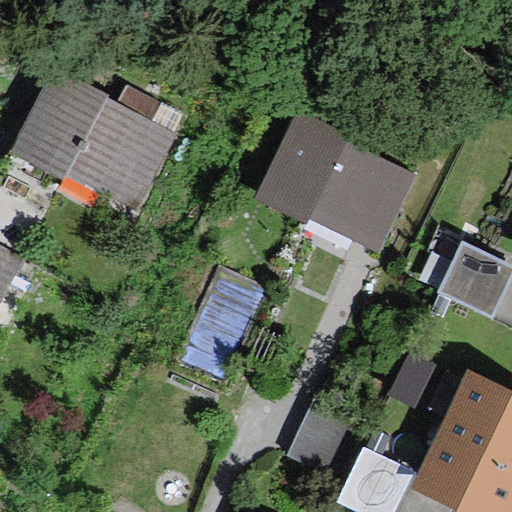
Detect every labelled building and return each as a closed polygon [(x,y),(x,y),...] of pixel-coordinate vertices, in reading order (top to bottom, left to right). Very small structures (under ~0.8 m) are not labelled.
[(116,81),(60,53),(16,142),(142,205),(182,124),(112,89),(116,81)] [(357,124),(304,97),(259,186),(380,247),(421,167),(353,133),(357,124)] [(0,302),(26,252),(0,238),(0,302)] [(511,279),(511,261),(468,240),(442,293),(494,317),(511,279)] [(490,511),(511,511),(511,373),(479,357),(419,476),(490,511)] [(360,410),(318,390),(288,453),(330,473),(360,410)] [(377,511),(394,511),(418,461),(367,438),(341,495),(377,511)]
